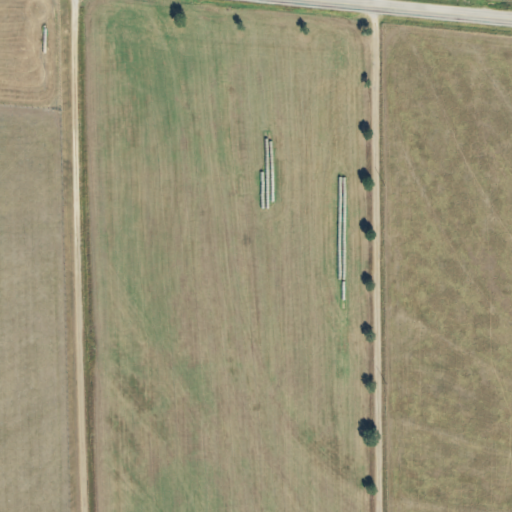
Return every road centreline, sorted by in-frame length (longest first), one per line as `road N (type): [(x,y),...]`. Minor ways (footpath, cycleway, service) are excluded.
road 1 (residential): [(89,511),(80,0)]
road 2 (secondary): [(334,0),(511,16)]
